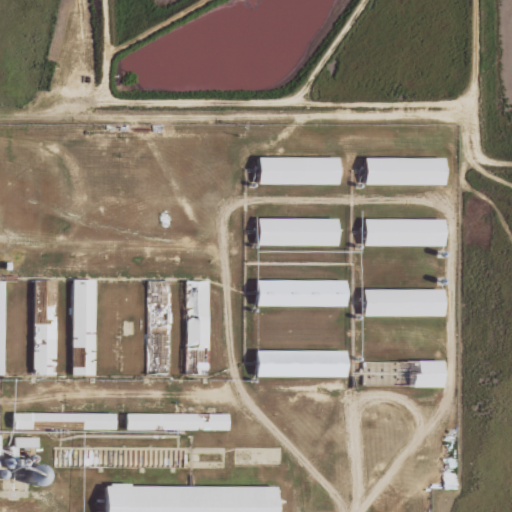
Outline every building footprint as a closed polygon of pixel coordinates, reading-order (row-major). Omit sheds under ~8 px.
[(339,183),(339,157),(254,158),(254,185),(339,183)] [(360,183),(361,157),(446,160),(445,186),(360,183)] [(443,247),(361,244),(362,218),(444,220),(443,247)] [(338,246),(338,219),(256,219),(256,246),(338,246)] [(71,279),(95,279),(94,376),(70,376),(71,279)] [(182,279),(207,279),(207,376),(182,376),(182,279)] [(33,280),(57,280),(56,376),(32,376),(33,280)] [(346,281),(346,305),(253,305),(254,281),(346,281)] [(143,282),(170,282),(171,376),(143,376),(143,282)] [(444,314),(443,288),(358,290),(359,316),(444,314)] [(254,377),(253,351),(344,351),(344,376),(254,377)] [(361,363),(445,361),(446,384),(362,386),(361,363)] [(229,428),(124,428),(124,412),(229,411),(229,428)] [(116,426),(11,428),(11,414),(116,413),(116,426)] [(34,437),(10,437),(10,446),(34,447),(34,437)] [(272,511),(98,511),(98,482),(272,483),(272,511)]
